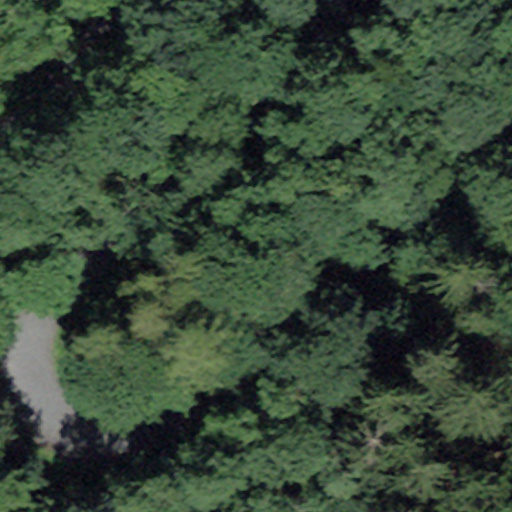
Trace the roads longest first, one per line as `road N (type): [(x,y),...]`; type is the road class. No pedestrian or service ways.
road 1 (unclassified): [(511,122),(406,241),(257,363),(155,428),(90,434),(64,424),(36,383),(45,338),(239,138),(336,0)]
road 2 (unclassified): [(142,0),(65,98),(0,152)]
